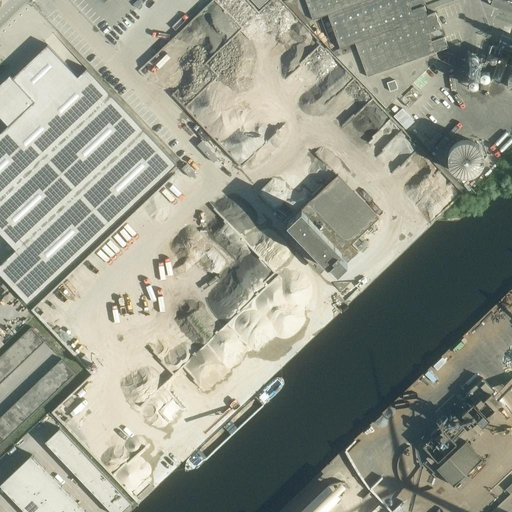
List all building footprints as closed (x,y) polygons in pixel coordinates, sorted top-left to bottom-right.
[(305,0),(312,20),(313,19),(327,14),(340,49),(355,43),(355,42),(428,15),(422,0),(305,0)] [(511,0),(487,0),(489,2),(490,2),(491,2),(490,5),(511,12),(511,0)] [(436,51),(448,46),(435,12),(428,15),(355,42),(355,43),(357,49),(337,57),(386,108),(438,58),(436,51)] [(502,35),(497,47),(511,52),(511,38),(502,35)] [(10,74),(8,76),(9,77),(0,84),(0,115),(8,124),(0,132),(0,232),(16,249),(0,263),(0,273),(28,303),(177,164),(159,145),(86,68),(78,76),(48,44),(13,77),(10,74)] [(211,149),(202,140),(197,145),(206,154),(211,149)] [(454,148),(453,149),(452,150),(451,151),(450,153),(449,154),(449,156),(448,157),(448,159),(448,160),(448,162),(448,163),(449,165),(449,166),(450,168),(450,169),(451,171),(452,172),(453,173),(454,174),(455,175),(457,176),(458,177),(460,177),(461,178),(463,178),(464,179),(466,179),(467,179),(469,179),(470,178),(472,178),(473,177),(475,177),(476,176),(477,175),(479,174),(480,173),(481,171),(481,170),(482,169),(483,167),(483,166),(484,164),(484,163),(484,161),(484,160),(484,158),(484,157),(483,155),(483,154),(482,152),(481,151),(480,150),(479,148),(478,147),(477,146),(476,145),(474,145),(473,144),(471,143),(470,143),(468,143),(467,143),(465,143),(463,143),(462,143),(460,144),(459,144),(458,145),(456,146),(455,147),(454,148)] [(286,223),(327,266),(335,274),(359,251),(351,243),(380,216),(339,173),(286,223)] [(31,326),(0,355),(0,383),(45,341),(31,326)] [(62,358),(0,416),(0,444),(75,373),(62,358)] [(429,455),(422,461),(427,467),(434,461),(432,459),(435,457),(438,460),(459,440),(451,431),(461,422),(467,429),(469,427),(475,433),(493,417),(490,413),(501,403),(492,393),(495,390),(482,377),(437,420),(439,423),(432,430),(435,432),(422,444),(432,455),(430,457),(429,455)] [(45,441),(112,511),(121,511),(131,503),(60,427),(45,441)] [(466,441),(448,457),(465,475),(482,458),(466,441)] [(0,483),(0,484),(26,511),(86,511),(32,454),(0,483)] [(320,511),(341,492),(331,482),(300,511),(320,511)]
